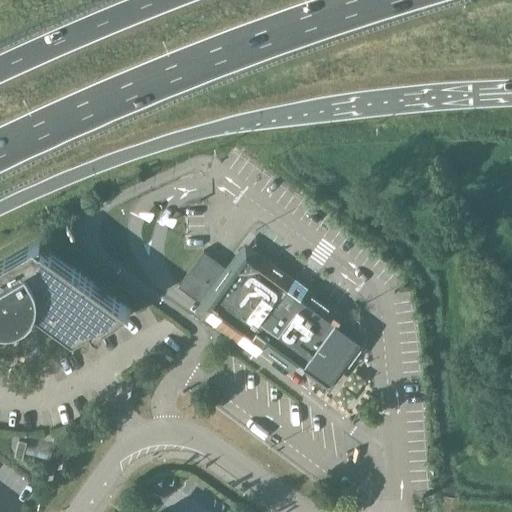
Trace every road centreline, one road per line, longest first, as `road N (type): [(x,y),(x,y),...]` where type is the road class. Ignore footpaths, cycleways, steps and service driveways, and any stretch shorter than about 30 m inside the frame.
road 1 (trunk): [(0,211),(178,139),(299,113),(511,93)]
road 2 (trunk): [(0,149),(242,47),(383,0)]
road 3 (unclassified): [(81,511),(125,452),(169,434),(190,437),(300,511)]
road 4 (trunk): [(167,0),(0,70)]
